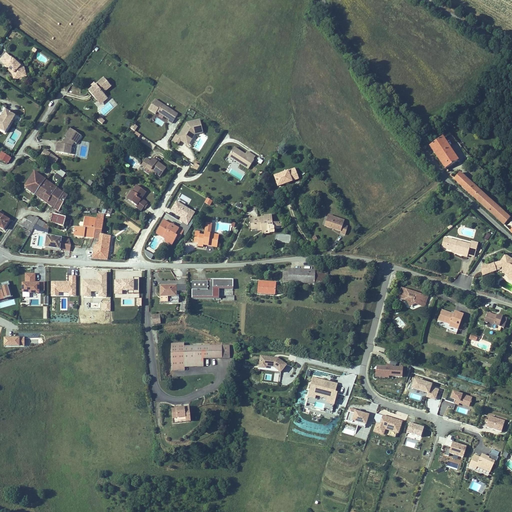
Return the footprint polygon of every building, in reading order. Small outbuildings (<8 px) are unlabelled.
[(0,61),(4,65),(11,58),(6,54),(0,59),(0,61)] [(24,78),(21,68),(17,64),(11,58),(4,65),(4,66),(7,69),(6,69),(8,71),(9,70),(14,75),(15,81),(24,78)] [(27,78),(24,69),(18,63),(17,64),(21,68),(24,78),(27,78)] [(105,94),(112,87),(104,78),(95,86),(92,89),(88,92),(98,103),(106,96),(105,94)] [(102,107),(109,99),(106,96),(98,103),(102,107)] [(178,114),(155,100),(148,111),(155,116),(157,113),(169,121),(168,122),(172,124),(178,114)] [(0,131),(5,135),(16,118),(6,112),(1,119),(0,120),(0,131)] [(100,116),(97,120),(101,124),(105,121),(100,116)] [(204,134),(200,121),(186,124),(178,137),(176,136),(172,143),(179,147),(181,143),(189,147),(196,136),(204,134)] [(66,138),(64,142),(65,143),(63,146),(62,145),(57,144),(55,153),(70,155),(72,147),(74,144),(76,145),(82,137),(71,130),(65,138),(66,138)] [(441,141),(429,149),(444,171),(455,163),(441,141)] [(245,156),(234,149),(229,157),(248,169),(256,157),(248,152),(245,156)] [(41,157),(54,166),(59,159),(45,150),(41,157)] [(0,161),(7,166),(11,159),(2,153),(0,155),(0,161)] [(146,159),(141,166),(146,169),(144,172),(151,177),(154,173),(160,177),(166,168),(153,159),(150,162),(146,159)] [(197,171),(199,165),(194,163),(191,169),(197,171)] [(56,173),(62,177),(65,173),(59,168),(56,173)] [(294,173),(293,171),(274,177),(278,188),(284,186),(283,184),(286,183),(286,185),(292,183),(293,182),(299,180),(296,173),(294,173)] [(54,187),(34,173),(25,187),(25,189),(40,199),(48,188),(52,191),(54,187)] [(459,175),(453,181),(503,226),(509,220),(459,175)] [(146,193),(137,186),(133,192),(134,193),(130,199),(133,201),(132,202),(137,206),(136,208),(142,213),(148,204),(142,200),(146,193)] [(57,189),(54,187),(52,191),(48,188),(40,199),(47,204),(57,189)] [(67,197),(57,189),(47,204),(58,213),(67,197)] [(175,201),(170,211),(181,216),(178,221),(188,225),(195,211),(175,201)] [(0,229),(4,232),(10,222),(0,215),(0,229)] [(94,247),(93,260),(108,262),(111,237),(102,235),(104,215),(97,215),(97,219),(94,240),(100,241),(99,246),(97,246),(96,247),(94,247)] [(35,225),(39,219),(35,216),(34,218),(30,216),(27,221),(35,225)] [(51,223),(50,226),(63,230),(66,220),(50,216),(49,222),(51,223)] [(264,218),(250,220),(251,232),(257,231),(258,233),(262,232),(262,235),(270,234),(270,235),(275,235),(274,231),(280,230),(279,226),(277,226),(277,223),(273,224),(272,216),(264,217),(264,218)] [(344,226),(345,221),(329,216),(325,227),(341,232),(340,235),(345,236),(348,228),(344,226)] [(94,240),(97,219),(86,218),(83,229),(75,228),(75,238),(94,240)] [(32,232),(35,225),(27,221),(24,219),(20,226),(32,232)] [(40,221),(40,219),(39,219),(35,225),(43,228),(46,224),(40,221)] [(179,229),(165,221),(156,235),(163,239),(163,238),(165,235),(167,236),(166,237),(175,241),(176,240),(178,242),(185,231),(180,228),(179,229)] [(196,233),(195,240),(199,241),(199,244),(198,247),(204,248),(204,247),(204,244),(213,245),(212,248),(218,249),(219,240),(214,239),(214,237),(210,237),(211,235),(212,225),(206,225),(205,236),(200,235),(200,233),(196,233)] [(165,235),(163,238),(173,244),(175,241),(166,237),(167,236),(165,235)] [(67,242),(47,238),(45,250),(65,253),(67,242)] [(471,245),(448,240),(446,250),(454,252),(454,254),(463,256),(463,257),(468,258),(468,256),(470,251),(476,253),(478,244),(471,243),(471,245)] [(151,259),(153,254),(145,250),(143,255),(151,259)] [(511,260),(504,256),(500,263),(497,267),(509,274),(511,279),(511,260)] [(507,277),(509,282),(511,282),(511,279),(509,274),(497,267),(500,263),(493,265),(496,273),(499,272),(507,277)] [(496,273),(493,265),(487,266),(482,266),(481,278),(496,273)] [(71,269),(57,268),(56,288),(70,289),(70,282),(71,269)] [(90,270),(71,269),(70,282),(89,283),(90,270)] [(315,271),(295,270),(295,285),(313,286),(313,289),(317,289),(317,286),(314,286),(315,272),(315,271)] [(329,273),(315,272),(314,286),(317,286),(327,286),(328,275),(329,275),(329,273)] [(35,281),(35,273),(25,273),(25,282),(21,282),(21,293),(44,293),(44,282),(35,281)] [(139,279),(113,279),(114,295),(123,295),(123,303),(134,302),(134,298),(128,298),(128,293),(139,293),(139,279)] [(0,283),(0,285),(2,291),(0,291),(0,301),(4,300),(4,301),(11,299),(11,298),(13,297),(9,281),(0,283)] [(208,283),(192,283),(192,301),(235,302),(235,296),(220,296),(220,290),(234,290),(234,281),(208,281),(208,283)] [(259,283),(258,295),(275,296),(276,284),(259,283)] [(176,286),(160,286),(160,303),(179,303),(179,297),(176,297),(176,292),(176,286)] [(415,291),(401,286),(398,297),(406,300),(407,303),(412,305),(413,302),(424,306),(428,296),(415,291)] [(437,319),(449,323),(447,329),(456,333),(458,328),(455,327),(457,321),(460,322),(463,313),(456,311),(454,310),(454,312),(453,313),(452,315),(450,314),(451,312),(450,312),(441,309),(437,319)] [(498,314),(498,315),(496,315),(487,312),(484,321),(491,323),(489,327),(500,331),(502,326),(504,327),(507,317),(503,316),(498,314)] [(161,325),(160,315),(152,316),(153,325),(161,325)] [(25,337),(4,337),(4,346),(25,346),(25,337)] [(185,370),(185,367),(204,367),(204,360),(230,359),(230,345),(184,346),(184,342),(171,342),(172,370),(185,370)] [(278,357),(260,355),(259,367),(268,368),(268,366),(275,367),(282,372),(288,364),(278,357)] [(387,367),(377,367),(376,380),(390,381),(390,379),(403,379),(403,368),(393,367),(393,366),(387,365),(387,367)] [(338,385),(313,378),(308,399),(316,401),(316,399),(327,401),(326,405),(335,407),(338,395),(336,395),(338,385)] [(434,386),(415,380),(411,391),(428,396),(427,399),(436,402),(440,390),(433,388),(434,386)] [(446,401),(469,408),(472,397),(453,391),(452,394),(448,393),(446,401)] [(190,406),(172,408),(173,418),(186,416),(186,421),(191,420),(190,406)] [(356,410),(349,408),(345,423),(367,429),(370,418),(368,417),(369,415),(356,412),(356,410)] [(384,439),(386,433),(399,437),(403,423),(383,417),(380,427),(376,426),(373,436),(384,439)] [(487,427),(502,432),(505,422),(490,417),(487,427)] [(407,435),(422,440),(425,430),(410,425),(407,435)] [(453,444),(451,449),(448,447),(445,457),(449,458),(450,456),(464,461),(468,448),(453,444)] [(492,448),(489,456),(482,452),(480,456),(474,453),(468,465),(475,468),(477,466),(490,472),(499,451),(492,448)]
